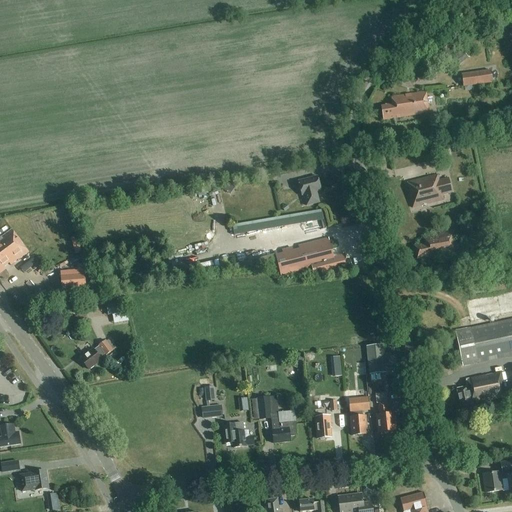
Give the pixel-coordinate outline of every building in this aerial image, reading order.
[(459,66),(468,58),(461,49),(452,58),(459,66)] [(461,75),(463,88),(492,83),(490,70),(461,75)] [(392,105),(381,107),(383,121),(429,114),(426,92),(391,98),(392,105)] [(488,128),(495,127),(495,120),(487,121),(488,128)] [(428,149),(431,162),(445,158),(442,146),(428,149)] [(416,161),(427,159),(426,150),(415,151),(416,161)] [(439,180),(438,175),(406,183),(408,190),(407,191),(412,209),(444,201),(443,196),(452,193),(448,178),(439,180)] [(321,191),(317,177),(298,182),(302,196),(304,196),(306,206),(319,203),(316,193),(321,191)] [(228,182),(222,190),(228,194),(233,186),(228,182)] [(290,234),(324,230),(322,212),(313,213),(314,216),(304,217),(304,216),(296,217),(296,219),(289,220),(290,234)] [(275,223),(268,224),(270,238),(278,237),(275,223)] [(241,240),(257,240),(256,224),(230,225),(231,245),(242,244),(241,240)] [(425,244),(414,247),(417,260),(428,258),(429,260),(460,254),(455,229),(439,232),(439,233),(423,236),(425,244)] [(12,230),(0,238),(0,273),(6,269),(5,268),(9,265),(10,266),(28,253),(12,230)] [(74,236),(68,237),(72,253),(78,251),(74,236)] [(345,269),(342,256),(334,258),(329,241),(275,255),(281,276),(311,269),(313,277),(345,269)] [(212,272),(223,269),(221,260),(210,262),(212,272)] [(115,267),(115,273),(122,272),(122,274),(129,273),(129,271),(131,271),(130,265),(115,267)] [(87,293),(84,277),(61,281),(63,296),(87,293)] [(470,295),(506,290),(504,279),(468,283),(470,295)] [(471,313),(482,311),(480,301),(469,304),(471,313)] [(121,302),(105,305),(107,316),(123,313),(121,302)] [(87,324),(83,315),(72,319),(75,328),(87,324)] [(511,320),(471,329),(471,328),(455,331),(462,366),(478,363),(478,362),(511,354),(511,320)] [(109,340),(106,342),(106,341),(98,347),(99,347),(94,351),(93,350),(80,360),(88,370),(101,361),(99,359),(104,355),(105,356),(116,349),(109,340)] [(383,345),(367,347),(370,375),(386,373),(383,345)] [(295,355),(287,372),(296,376),(303,359),(295,355)] [(331,367),(340,366),(339,357),(330,358),(331,367)] [(468,387),(456,389),(460,407),(508,397),(503,372),(467,380),(468,387)] [(215,401),(213,387),(204,388),(206,402),(215,401)] [(378,434),(396,432),(394,414),(388,415),(385,395),(375,396),(376,405),(378,405),(379,416),(376,416),(378,434)] [(329,402),(330,412),(337,411),(336,401),(336,397),(328,398),(328,402),(329,402)] [(352,436),(367,435),(365,417),(362,417),(362,412),(370,411),(369,398),(348,400),(349,413),(350,413),(351,418),(350,418),(352,436)] [(270,405),(269,399),(257,400),(260,420),(271,418),(273,430),(272,431),(274,444),(290,442),(289,437),(295,437),(296,435),(295,423),(293,421),(280,423),(279,414),(278,414),(271,415),(270,405)] [(221,406),(219,406),(201,408),(202,420),(223,418),(221,406)] [(317,440),(331,438),(329,416),(324,417),(323,410),(315,411),(317,440)] [(249,437),(248,432),(244,432),(243,424),(234,425),(223,426),(225,444),(233,444),(233,449),(246,447),(246,446),(254,445),(253,437),(249,437)] [(0,426),(0,448),(20,446),(18,432),(15,433),(14,425),(0,426)] [(21,459),(4,462),(6,471),(23,468),(21,459)] [(511,460),(500,463),(502,473),(500,473),(483,475),(485,493),(503,491),(501,480),(507,479),(507,474),(511,473),(511,460)] [(33,474),(20,476),(22,492),(35,490),(35,491),(49,489),(46,471),(33,473),(33,474)] [(0,503),(3,503),(3,505),(13,503),(11,491),(10,491),(9,489),(0,490),(0,503)] [(50,495),(53,511),(59,511),(57,494),(50,495)] [(427,508),(423,494),(400,500),(402,511),(426,511),(426,509),(427,508)] [(362,495),(350,496),(352,511),(372,511),(371,502),(363,503),(362,495)] [(352,511),(350,496),(338,498),(340,511),(352,511)] [(277,499),(263,501),(264,511),(281,511),(282,510),(279,510),(277,499)] [(313,503),(313,500),(299,502),(299,511),(300,511),(317,510),(317,511),(323,511),(322,502),(316,502),(316,503),(313,503)]
